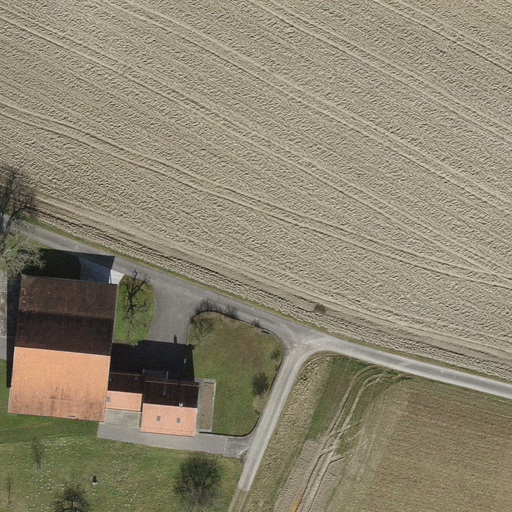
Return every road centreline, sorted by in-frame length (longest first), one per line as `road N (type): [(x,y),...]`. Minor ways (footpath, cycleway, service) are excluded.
road 1 (track): [(511,396),(299,334),(0,222)]
road 2 (track): [(299,334),(227,511)]
